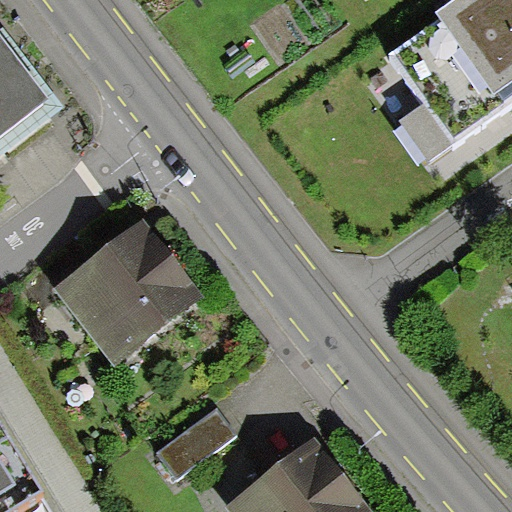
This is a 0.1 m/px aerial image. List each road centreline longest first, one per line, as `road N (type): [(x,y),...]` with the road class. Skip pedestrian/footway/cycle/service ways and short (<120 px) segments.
road 1 (primary): [(328,332),(170,127)]
road 2 (primary): [(486,511),(328,332)]
road 3 (residential): [(328,332),(511,201)]
road 4 (residential): [(0,259),(170,127)]
road 5 (primary): [(170,127),(75,0)]
